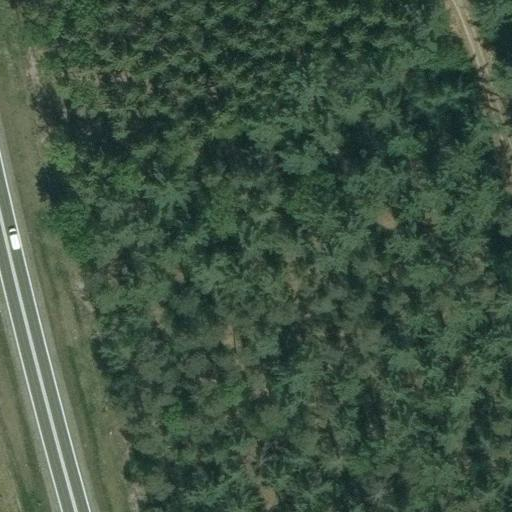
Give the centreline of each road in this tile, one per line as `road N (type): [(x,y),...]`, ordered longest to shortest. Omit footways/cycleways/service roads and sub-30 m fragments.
road 1 (trunk): [(76,511),(0,199)]
road 2 (track): [(511,156),(460,0)]
